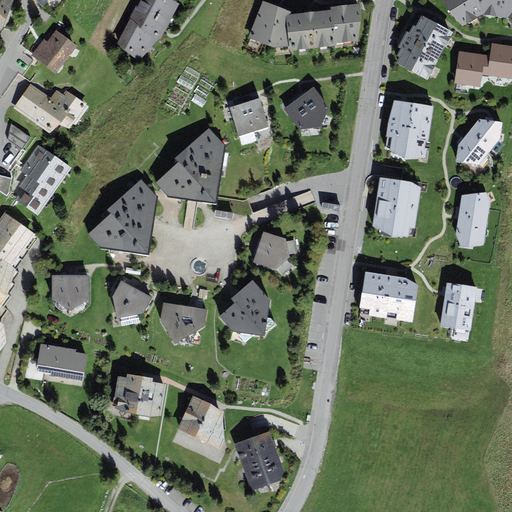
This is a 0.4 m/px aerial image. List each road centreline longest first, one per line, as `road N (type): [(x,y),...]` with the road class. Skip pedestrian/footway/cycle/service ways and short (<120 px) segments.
road 1 (residential): [(384,0),(316,446),(290,511)]
road 2 (residential): [(0,389),(70,426),(171,511)]
